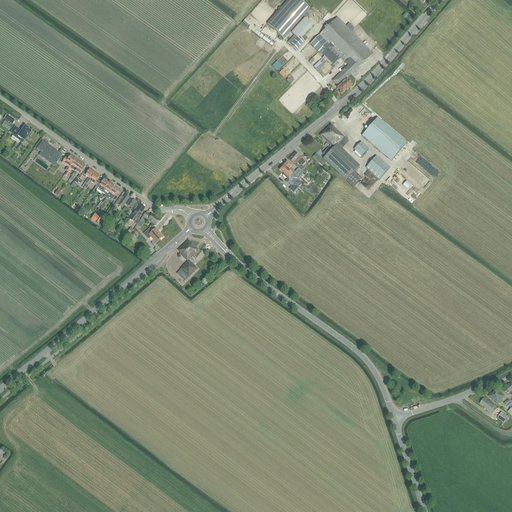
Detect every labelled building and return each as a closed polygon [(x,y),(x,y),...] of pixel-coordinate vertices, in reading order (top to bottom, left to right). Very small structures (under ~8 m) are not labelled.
[(288,0),(267,25),(284,39),(310,9),(299,0),(288,0)] [(340,93),(341,93),(342,93),(343,94),(346,91),(352,86),(346,80),(354,72),(355,71),(373,54),(337,17),(319,36),(315,40),(310,45),(320,55),(322,54),(334,65),(339,59),(340,58),(342,59),(346,63),(348,65),(344,69),(332,81),(336,85),(338,87),(337,88),(340,91),(339,91),(339,92),(339,93),(340,93)] [(291,33),(297,38),(290,45),(296,51),(305,42),(301,39),(313,26),(304,18),(291,33)] [(7,115),(4,119),(12,125),(15,121),(7,115)] [(392,161),(406,144),(377,119),(362,135),(392,161)] [(25,142),(27,139),(32,132),(29,130),(30,129),(25,125),(21,131),(15,126),(10,133),(16,137),(16,136),(17,137),(20,139),(19,141),(23,143),(24,141),(25,142)] [(349,142),(331,125),(320,136),(330,146),(323,153),(326,156),(323,159),(353,188),(360,180),(353,173),(360,166),(342,149),(349,142)] [(62,155),(43,141),(37,149),(41,152),(40,154),(55,166),(62,155)] [(354,149),(361,156),(368,149),(361,142),(354,149)] [(302,167),(301,166),(301,165),(303,166),(305,163),(305,161),(295,152),(288,160),(294,164),(299,169),(302,167)] [(313,157),(323,166),(326,163),(316,154),(313,157)] [(68,170),(75,160),(70,156),(66,162),(69,164),(66,169),(68,170)] [(390,168),(376,156),(366,168),(380,179),(390,168)] [(75,172),(81,164),(75,160),(68,170),(70,172),(72,170),(75,172)] [(283,166),(298,180),(303,175),(297,169),(295,172),(291,168),(292,166),(287,161),(283,166)] [(81,164),(75,172),(73,174),(75,176),(77,173),(79,175),(77,177),(80,179),(82,176),(84,173),(82,172),(86,167),(85,167),(85,166),(83,165),(81,164)] [(297,181),(298,180),(283,166),(279,170),(284,174),(283,175),(283,176),(287,179),(285,182),(292,187),(290,189),(290,190),(293,193),(301,184),(297,181)] [(84,189),(95,174),(88,169),(82,176),(80,179),(79,181),(78,182),(81,184),(86,176),(88,178),(82,187),(84,189)] [(96,186),(100,181),(98,180),(100,177),(95,174),(84,189),(86,190),(91,182),(96,186)] [(102,193),(109,184),(103,180),(102,182),(100,181),(96,186),(99,188),(96,191),(101,195),(102,193)] [(106,198),(114,188),(109,184),(102,193),(105,195),(104,197),(106,198)] [(114,188),(106,198),(108,200),(112,195),(115,197),(119,191),(114,188)] [(116,203),(118,205),(122,208),(124,206),(130,198),(126,195),(124,197),(121,195),(116,203)] [(133,211),(138,205),(136,203),(137,202),(131,198),(126,205),(131,208),(131,209),(133,211)] [(141,205),(137,211),(136,210),(129,220),(137,225),(140,221),(139,219),(139,218),(142,215),(141,214),(145,209),(141,205)] [(146,213),(143,217),(148,220),(156,226),(160,221),(152,215),(151,217),(149,216),(149,215),(146,213)] [(101,214),(99,217),(95,222),(98,224),(104,216),(101,214)] [(144,234),(144,235),(148,240),(151,237),(153,240),(153,241),(152,242),(152,243),(152,244),(153,245),(153,246),(163,237),(155,229),(153,231),(151,228),(144,234)] [(183,268),(177,274),(185,282),(198,269),(189,260),(199,251),(189,240),(178,251),(181,253),(180,254),(188,262),(183,267),(183,268)] [(511,383),(511,384),(510,384),(509,384),(507,386),(507,387),(503,390),(508,395),(510,394),(511,395),(511,383)] [(497,405),(505,396),(496,388),(488,397),(497,405)] [(480,404),(481,405),(485,408),(484,409),(490,413),(491,413),(493,414),(497,409),(484,398),(480,404)] [(508,417),(502,412),(498,418),(504,423),(508,417)]
